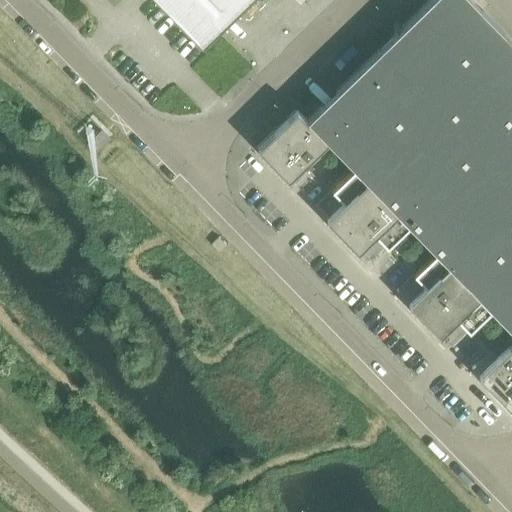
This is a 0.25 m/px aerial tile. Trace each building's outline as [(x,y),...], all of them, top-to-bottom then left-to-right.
[(250,0),(157,0),(203,46),(250,0)] [(511,41),(472,0),(428,0),(307,119),(328,141),(354,167),(410,225),(436,252),(492,309),(511,330),(511,41)] [(292,176),(328,141),(307,119),(306,118),(297,108),(257,147),(288,179),(292,176)] [(109,139),(100,130),(86,145),(94,153),(109,139)] [(410,225),(354,167),(332,189),(344,202),(326,218),(358,251),(375,234),(387,246),(410,225)] [(226,243),(219,236),(212,243),(219,251),(226,243)] [(492,309),(436,252),(414,274),(426,286),(409,303),(440,335),(457,319),(469,331),(492,309)] [(509,407),(511,404),(511,341),(482,372),(478,375),(509,407)]
